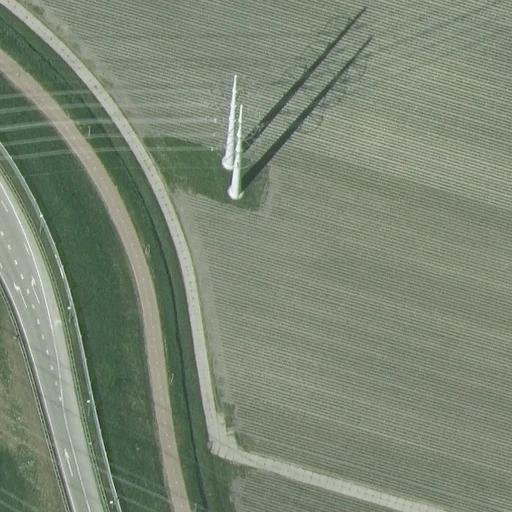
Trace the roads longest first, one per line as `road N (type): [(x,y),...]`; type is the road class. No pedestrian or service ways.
road 1 (track): [(4,0),(90,84),(148,166),(191,283),(216,453),(416,511)]
road 2 (motorway): [(80,511),(33,313),(0,232)]
